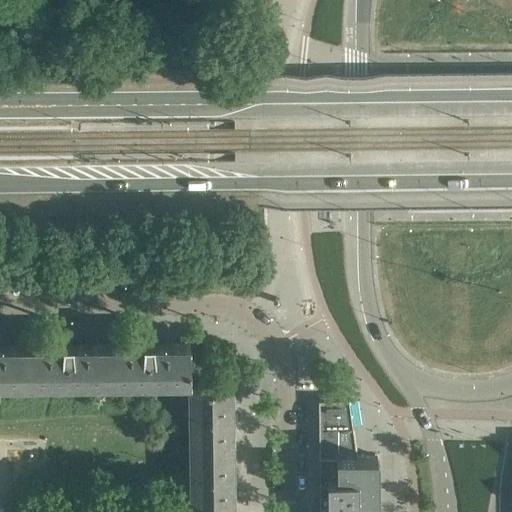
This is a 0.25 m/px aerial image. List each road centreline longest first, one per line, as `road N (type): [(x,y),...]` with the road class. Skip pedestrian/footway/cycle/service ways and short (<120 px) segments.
road 1 (secondary): [(511,94),(0,106)]
road 2 (secondary): [(0,182),(511,180)]
road 3 (unclassified): [(290,511),(291,375),(270,333),(230,298),(0,300)]
road 4 (secondary): [(363,0),(366,288),(380,342),(404,376)]
road 5 (secondary): [(404,376),(422,413),(446,511)]
